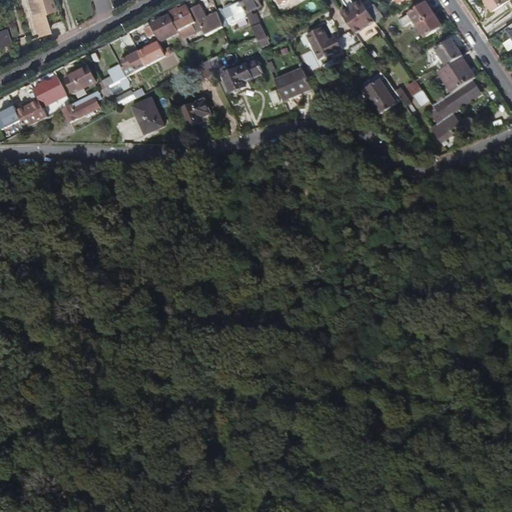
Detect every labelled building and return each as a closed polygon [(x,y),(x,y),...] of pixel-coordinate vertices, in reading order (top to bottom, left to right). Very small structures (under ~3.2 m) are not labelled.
[(55,9),(51,0),(28,0),(39,35),(51,32),(45,13),(55,9)] [(263,8),(259,0),(239,0),(241,3),(248,19),(256,37),(261,49),(263,49),(269,46),(256,16),(253,18),(251,13),(263,8)] [(385,20),(375,6),(373,7),(369,0),(363,4),(378,25),(385,20)] [(484,0),(493,13),(510,1),(509,0),(484,0)] [(248,19),(241,3),(224,11),(231,27),(248,19)] [(224,29),(218,13),(207,18),(200,4),(192,9),(199,23),(203,30),(207,38),(224,29)] [(378,25),(363,4),(344,17),(359,39),(378,26),(378,25)] [(435,16),(427,4),(425,6),(419,10),(402,21),(407,28),(415,22),(418,28),(435,16)] [(192,9),(192,8),(188,9),(187,6),(179,10),(177,7),(170,11),(181,33),(180,34),(183,41),(186,39),(198,33),(194,25),(199,23),(192,9)] [(180,34),(171,16),(163,19),(163,21),(154,25),(162,42),(180,34)] [(443,28),(435,16),(418,28),(426,39),(443,28)] [(194,25),(198,33),(203,30),(199,23),(194,25)] [(156,36),(151,27),(146,30),(150,38),(156,36)] [(310,36),(320,31),(319,28),(309,33),(310,36)] [(0,46),(10,43),(6,29),(0,30),(0,46)] [(340,52),(334,41),(329,43),(323,30),(320,31),(310,36),(309,37),(321,62),(340,52)] [(293,35),(287,38),(290,44),(296,40),(293,35)] [(342,51),(336,40),(334,41),(340,52),(342,51)] [(463,58),(452,41),(437,51),(448,68),(463,58)] [(146,67),(163,59),(162,57),(165,55),(160,43),(149,49),(139,54),(146,67)] [(171,48),(165,51),(168,58),(175,54),(171,48)] [(146,67),(139,54),(124,62),(128,70),(133,67),(136,72),(146,67)] [(476,79),(463,58),(448,68),(439,74),(453,95),(474,81),(476,79)] [(218,60),(209,63),(214,75),(223,71),(218,60)] [(209,63),(208,62),(191,71),(196,84),(215,75),(214,75),(209,63)] [(245,82),(263,75),(257,62),(222,76),(231,97),(248,90),(245,82)] [(97,82),(89,67),(67,78),(75,93),(97,82)] [(313,89),(303,70),(276,82),(285,102),(313,89)] [(127,79),(123,72),(118,74),(121,81),(127,79)] [(397,93),(383,73),(363,87),(382,116),(403,102),(397,93)] [(121,81),(118,74),(113,77),(116,84),(121,81)] [(116,84),(113,77),(103,82),(106,89),(111,87),(116,84)] [(68,95),(60,78),(50,84),(48,81),(46,82),(55,101),(68,95)] [(422,89),(420,86),(416,79),(408,84),(414,94),(422,89)] [(452,116),(449,113),(481,91),(474,81),(453,95),(435,107),(436,109),(432,113),(440,125),(433,129),(443,144),(464,129),(459,122),(457,124),(452,116)] [(55,101),(46,82),(43,84),(44,86),(35,91),(41,101),(43,107),(55,101)] [(114,95),(111,87),(106,89),(101,92),(104,99),(114,95)] [(413,104),(403,89),(397,93),(403,102),(407,108),(413,104)] [(119,97),(122,104),(137,97),(134,90),(119,97)] [(481,91),(449,113),(452,116),(484,95),(481,91)] [(71,124),(102,109),(99,102),(101,101),(100,98),(80,108),(78,103),(73,106),(65,111),(71,124)] [(165,128),(152,100),(134,108),(146,136),(165,128)] [(43,107),(41,101),(19,113),(20,115),(27,130),(49,119),(43,107)] [(19,113),(14,104),(5,108),(11,120),(20,115),(19,113)] [(211,117),(206,104),(182,114),(190,135),(206,128),(203,120),(211,117)]
